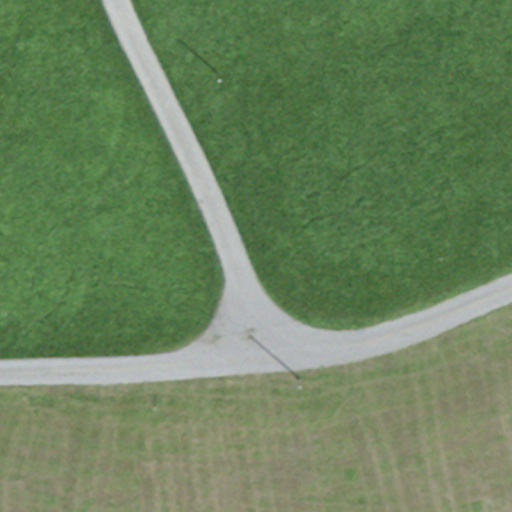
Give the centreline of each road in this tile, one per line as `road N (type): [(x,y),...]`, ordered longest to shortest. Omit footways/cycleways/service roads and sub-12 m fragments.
road 1 (residential): [(511,290),(359,345),(267,358),(0,370)]
road 2 (track): [(267,358),(219,227),(113,0)]
